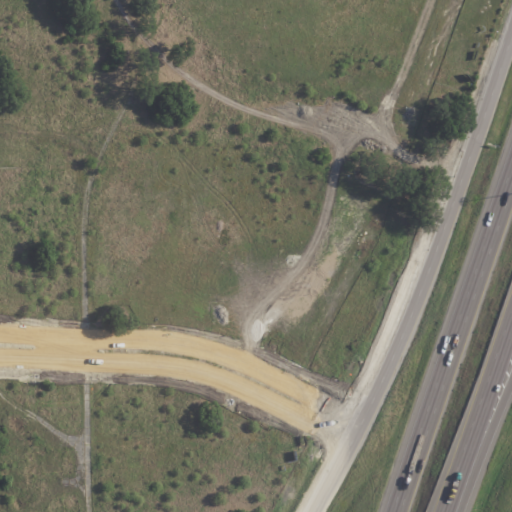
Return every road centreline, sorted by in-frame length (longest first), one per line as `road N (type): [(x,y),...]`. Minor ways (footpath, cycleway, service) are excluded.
road 1 (secondary): [(508,30),(415,303),(312,511)]
road 2 (tertiary): [(361,417),(249,363),(176,340),(0,330)]
road 3 (tertiary): [(0,360),(192,369),(346,445)]
road 4 (motorway): [(499,202),(390,511)]
road 5 (motorway): [(437,511),(511,302)]
road 6 (motorway): [(454,511),(511,366)]
